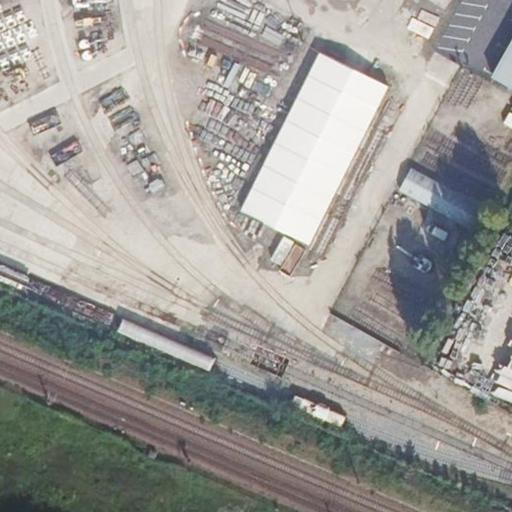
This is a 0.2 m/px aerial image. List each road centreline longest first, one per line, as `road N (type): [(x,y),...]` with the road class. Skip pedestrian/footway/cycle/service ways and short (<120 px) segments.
road 1 (unknown): [(239,276),(323,257),(353,219),(388,152),(409,83),(368,36)]
road 2 (unknown): [(132,0),(173,143),(239,276)]
road 3 (unknown): [(38,0),(73,99),(152,253)]
road 4 (unknown): [(0,133),(69,212),(152,253)]
